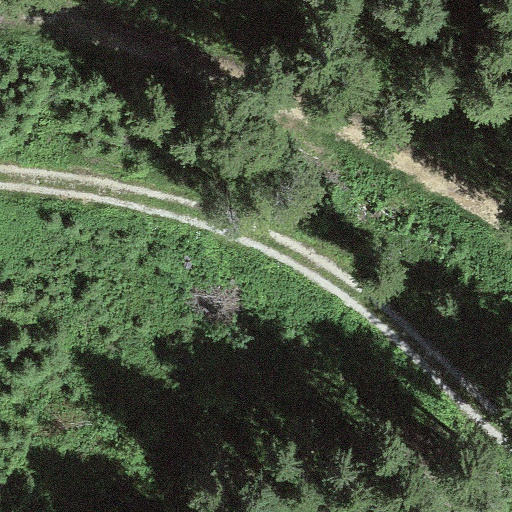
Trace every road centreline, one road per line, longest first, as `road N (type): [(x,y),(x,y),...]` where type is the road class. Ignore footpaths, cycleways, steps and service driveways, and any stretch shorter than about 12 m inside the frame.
road 1 (track): [(0,176),(161,203),(275,246),(389,325),(511,439)]
road 2 (track): [(511,235),(466,200),(260,85),(0,17)]
